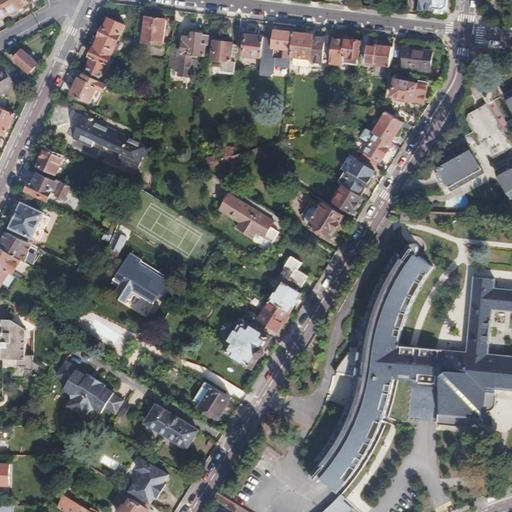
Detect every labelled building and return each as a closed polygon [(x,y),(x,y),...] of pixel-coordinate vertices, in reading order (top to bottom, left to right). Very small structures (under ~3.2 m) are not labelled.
[(0,0),(0,19),(11,13),(3,0),(0,0)] [(3,0),(11,13),(12,15),(15,15),(16,15),(20,12),(20,11),(20,10),(21,9),(20,8),(30,2),(28,0),(3,0)] [(418,0),(418,7),(435,9),(435,8),(435,0),(418,0)] [(450,0),(435,0),(435,8),(444,9),(449,5),(450,0)] [(148,17),(145,42),(165,44),(168,20),(148,17)] [(103,34),(99,42),(100,42),(115,49),(126,26),(110,18),(105,27),(104,27),(101,33),(103,34)] [(294,51),(296,33),(276,31),(276,39),(274,49),(276,49),(286,50),(294,51)] [(211,45),(212,35),(205,35),(205,33),(195,32),(194,38),(186,37),(184,50),(184,53),(201,55),(206,56),(208,45),(211,45)] [(266,38),(266,36),(241,33),(240,45),(239,48),(247,48),(246,55),(263,57),(266,38)] [(315,35),(296,33),(294,51),(293,58),(312,60),(312,63),(323,64),(326,38),(315,37),(315,35)] [(392,66),(395,47),(378,45),(378,46),(371,45),(372,35),(365,34),(362,62),(392,66)] [(274,49),(276,39),(266,38),(263,57),(261,74),(271,75),(276,72),(278,59),(275,58),(276,49),(274,49)] [(363,42),(335,39),(332,64),(339,65),(346,65),(347,64),(360,65),(363,42)] [(216,40),(213,65),(222,66),(222,70),(237,72),(239,48),(240,45),(235,45),(235,42),(216,40)] [(108,64),(115,49),(100,42),(97,47),(95,46),(91,56),(108,64)] [(407,48),(405,68),(431,71),(434,52),(407,48)] [(199,76),(201,55),(184,53),(184,50),(173,49),(170,68),(181,69),(180,75),(191,77),(191,75),(199,76)] [(16,68),(25,77),(30,72),(31,73),(40,64),(25,50),(16,58),(21,63),(16,68)] [(294,51),(286,50),(285,59),(281,59),(280,67),(292,68),(293,58),(294,51)] [(332,64),(330,77),(337,77),(339,65),(332,64)] [(5,68),(0,71),(0,97),(16,88),(5,68)] [(85,73),(83,80),(99,88),(98,90),(106,94),(110,85),(85,73)] [(80,78),(73,95),(91,104),(98,90),(99,88),(83,80),(80,78)] [(399,79),(395,96),(426,102),(430,83),(422,81),(421,83),(399,79)] [(467,113),(481,148),(503,139),(490,104),(467,113)] [(0,132),(5,135),(15,114),(0,107),(0,132)] [(400,117),(411,124),(415,118),(404,111),(400,117)] [(390,112),(377,133),(378,134),(394,144),(406,123),(390,112)] [(86,115),(73,142),(91,150),(96,142),(126,156),(123,162),(137,168),(140,161),(144,163),(152,147),(140,141),(138,144),(98,125),(99,122),(86,115)] [(384,161),(395,144),(394,144),(378,134),(364,157),(378,167),(382,160),(384,161)] [(440,164),(456,189),(487,170),(471,144),(440,164)] [(241,146),(228,145),(227,153),(227,159),(240,155),(241,146)] [(252,151),(247,153),(261,162),(265,155),(266,147),(257,150),(252,151)] [(48,149),(40,165),(58,173),(65,156),(48,149)] [(207,160),(208,165),(227,159),(227,153),(216,152),(216,157),(207,160)] [(237,166),(245,154),(240,155),(227,159),(237,166)] [(351,177),(360,161),(361,161),(353,155),(343,170),(347,172),(342,181),(345,183),(350,186),(354,179),(351,177)] [(350,186),(363,194),(365,196),(370,188),(369,187),(377,173),(360,161),(351,177),(354,179),(350,186)] [(511,167),(497,177),(511,201),(511,167)] [(70,186),(58,179),(56,182),(39,174),(36,180),(33,179),(28,190),(48,200),(52,192),(56,193),(55,195),(64,199),(70,186)] [(355,213),(365,196),(363,194),(350,186),(345,183),(334,200),(355,213)] [(225,212),(246,224),(262,235),(270,239),(279,223),(232,194),(227,202),(230,204),(225,212)] [(313,225),(325,204),(314,198),(303,215),(306,221),(313,225)] [(334,237),(347,214),(327,202),(325,204),(313,225),(334,237)] [(24,204),(13,227),(16,229),(14,234),(25,239),(26,238),(29,239),(31,235),(34,237),(45,213),(24,204)] [(419,212),(403,211),(403,220),(419,221),(419,212)] [(262,235),(246,224),(242,230),(259,240),(262,235)] [(0,245),(4,239),(19,248),(14,256),(21,260),(31,245),(27,242),(29,239),(26,238),(25,239),(14,234),(8,232),(5,238),(0,236),(0,245)] [(4,239),(0,245),(0,247),(14,256),(19,248),(4,239)] [(321,482),(323,480),(339,493),(351,479),(360,467),(371,448),(380,430),(388,409),(392,393),(394,379),(399,380),(411,381),(446,384),(442,423),(480,427),(480,419),(487,418),(488,414),(494,411),(497,411),(500,408),(502,396),(503,389),(511,390),(511,288),(501,288),(503,278),(478,277),(473,353),(436,350),(417,348),(413,347),(409,347),(399,346),(402,332),(407,316),(414,300),(426,279),(434,268),(421,257),(419,256),(417,254),(419,251),(419,248),(418,246),(416,245),(414,245),(412,245),(410,247),(402,257),(398,254),(387,272),(380,284),(377,292),(372,304),(368,314),(364,332),(360,349),(353,347),(349,354),(341,365),(336,374),(357,377),(354,391),(345,416),(336,433),(325,450),(318,460),(322,464),(313,474),(312,476),(312,479),(314,482),(316,483),(319,483),(321,482)] [(14,256),(0,247),(0,266),(9,272),(13,274),(21,260),(14,256)] [(133,252),(121,271),(126,274),(115,298),(126,304),(133,292),(155,306),(170,281),(141,263),(144,258),(133,252)] [(9,272),(0,266),(0,286),(0,287),(2,285),(9,272)] [(284,276),(303,288),(311,275),(299,268),(296,272),(289,268),(284,276)] [(9,272),(2,285),(8,288),(15,276),(13,274),(9,272)] [(287,280),(274,300),(293,312),(306,292),(302,290),(303,288),(284,276),(283,278),(287,280)] [(268,323),(282,331),(288,320),(289,321),(294,313),(293,312),(274,300),(267,311),(262,309),(259,314),(263,317),(262,319),(268,323)] [(262,319),(250,312),(239,330),(235,330),(231,336),(233,340),(227,350),(237,356),(236,358),(237,361),(240,362),(242,362),(243,360),(254,367),(272,338),(267,335),(269,332),(264,329),(268,323),(262,319)] [(4,357),(3,368),(20,369),(20,359),(26,359),(27,328),(13,320),(5,319),(5,322),(4,345),(4,357)] [(68,359),(59,374),(70,381),(66,388),(74,392),(75,397),(72,403),(89,413),(92,407),(98,406),(104,410),(108,404),(118,410),(125,397),(114,391),(115,390),(105,384),(107,382),(89,372),(88,374),(79,368),(80,366),(68,359)] [(203,405),(214,387),(207,382),(195,401),(203,405)] [(220,419),(233,398),(214,387),(203,405),(202,407),(220,419)] [(159,406),(149,422),(189,447),(199,431),(159,406)] [(130,490),(153,504),(157,497),(159,498),(168,484),(166,483),(171,474),(146,459),(139,470),(145,474),(138,485),(135,483),(130,490)] [(116,505),(125,511),(128,505),(130,506),(134,499),(150,509),(153,504),(130,490),(126,488),(116,505)] [(219,492),(215,499),(234,511),(247,511),(248,511),(233,501),(219,492)] [(89,511),(66,497),(60,507),(67,511),(89,511)] [(125,511),(123,511),(149,511),(151,509),(150,509),(134,499),(130,506),(128,505),(125,511)] [(325,511),(350,511),(353,509),(344,502),(340,499),(325,511)]
